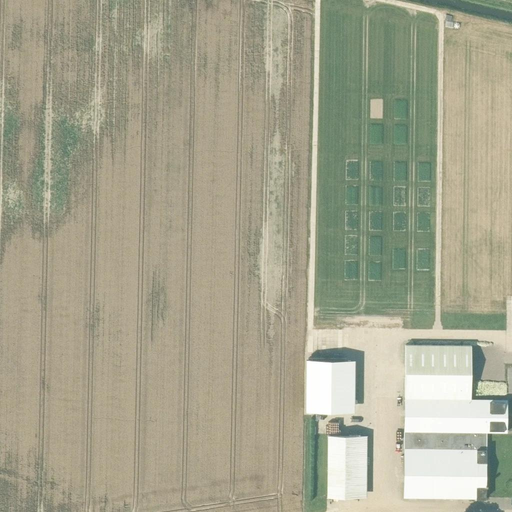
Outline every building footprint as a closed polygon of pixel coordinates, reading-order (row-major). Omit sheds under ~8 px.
[(470,345),(404,345),(403,398),(471,399),(470,345)] [(306,359),(305,411),(354,411),(354,360),(306,359)] [(471,399),(403,398),(403,448),(486,449),(486,433),(506,433),(507,399),(471,399)] [(366,499),(366,437),(327,437),(326,499),(366,499)] [(486,449),(403,448),(403,497),(485,497),(486,449)]
